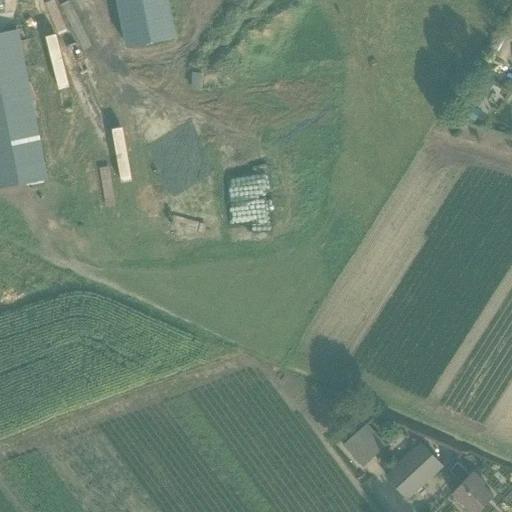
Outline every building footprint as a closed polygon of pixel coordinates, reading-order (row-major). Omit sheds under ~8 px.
[(214,0),(76,0),(33,9),(50,92),(226,56),(214,0)] [(0,188),(44,181),(48,180),(17,30),(14,30),(0,32),(0,188)] [(481,74),(470,91),(482,98),(492,82),(481,74)] [(180,76),(157,77),(157,112),(181,112),(180,76)] [(357,432),(352,427),(347,432),(352,437),(342,445),(361,466),(386,443),(366,423),(357,432)] [(420,442),(384,475),(406,500),(443,467),(420,442)] [(452,494),(460,502),(470,511),(478,511),(493,496),(482,486),(485,483),(473,471),(470,475),(457,463),(449,471),(462,483),(452,494)]
